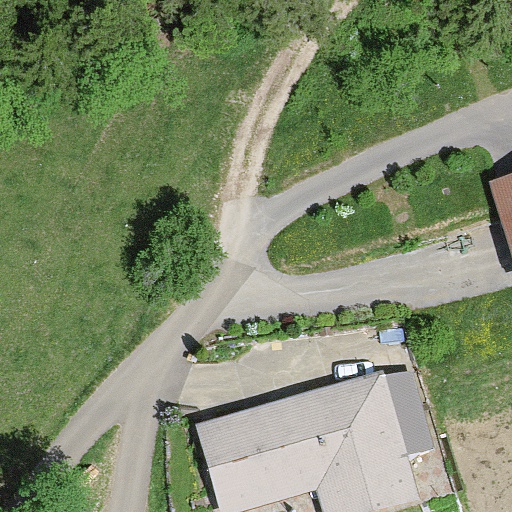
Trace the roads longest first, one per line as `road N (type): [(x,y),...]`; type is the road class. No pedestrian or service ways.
road 1 (unclassified): [(176,337),(214,273),(272,213),(511,111)]
road 2 (unclassified): [(24,511),(94,422),(176,337)]
road 3 (unclassified): [(133,511),(151,409),(176,337)]
